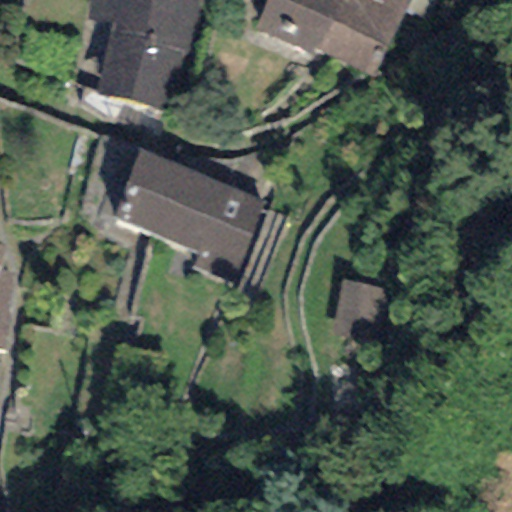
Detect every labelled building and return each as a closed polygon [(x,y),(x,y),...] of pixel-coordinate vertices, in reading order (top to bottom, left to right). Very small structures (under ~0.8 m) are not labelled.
[(202,0),(87,0),(86,20),(112,22),(94,94),(163,110),(172,66),(181,66),(202,13),(202,0)] [(268,0),(256,31),(316,52),(340,0),(268,0)] [(433,0),(340,0),(316,52),(373,80),(406,12),(424,21),(433,0)] [(265,196),(140,150),(113,221),(238,267),(265,196)] [(0,344),(9,286),(0,284),(0,344)]
